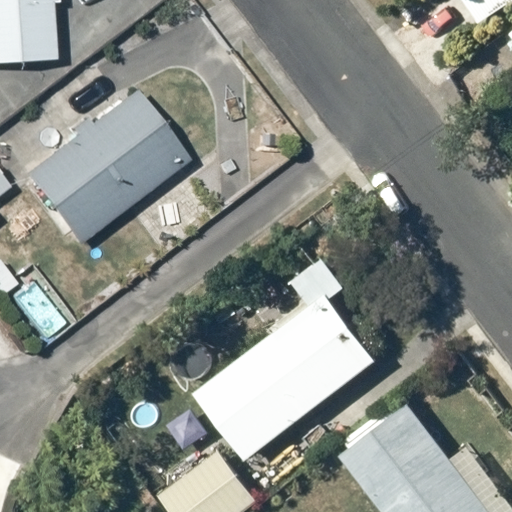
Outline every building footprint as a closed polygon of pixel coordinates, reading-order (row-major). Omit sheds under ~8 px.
[(0,0),(0,60),(52,59),(50,0),(0,0)] [(511,3),(511,0),(467,0),(482,22),(511,3)] [(511,22),(498,34),(511,51),(511,22)] [(189,158),(135,87),(25,172),(79,242),(189,158)] [(0,192),(12,184),(0,167),(0,192)] [(68,323),(32,275),(8,293),(44,341),(68,323)] [(259,451),(381,358),(329,291),(199,391),(230,431),(158,486),(177,511),(243,511),(283,483),(259,451)] [(500,511),(461,457),(419,401),(346,454),(388,511),(500,511)]
